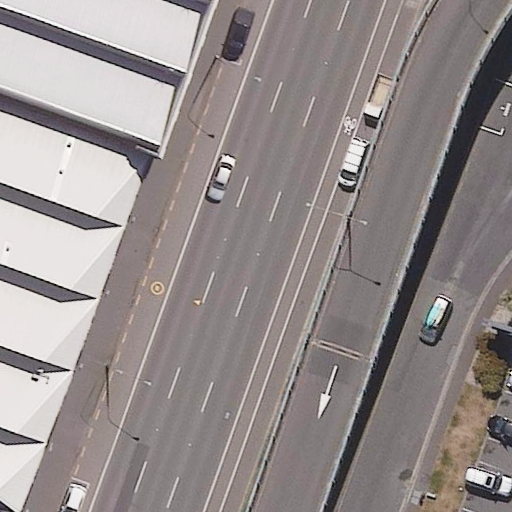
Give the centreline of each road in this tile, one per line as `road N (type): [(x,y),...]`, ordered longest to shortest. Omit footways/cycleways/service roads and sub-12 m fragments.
road 1 (trunk): [(492,0),(460,48),(289,511)]
road 2 (trunk): [(333,0),(152,511)]
road 3 (unclassified): [(461,248),(369,511)]
road 4 (unclassified): [(461,248),(511,119)]
